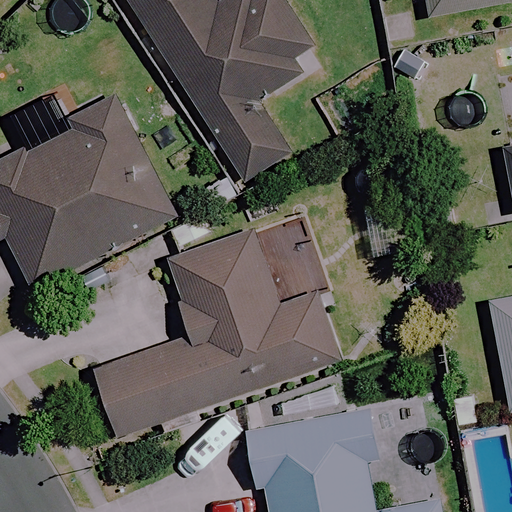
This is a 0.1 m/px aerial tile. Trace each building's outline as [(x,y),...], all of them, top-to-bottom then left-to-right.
[(248,0),(231,12),(223,0),(134,0),(252,184),(295,157),(261,104),(311,72),(300,54),(313,46),(283,0),(248,0)] [(511,0),(433,0),(437,17),(511,2),(511,0)] [(156,158),(126,97),(72,123),(76,133),(0,169),(0,217),(34,289),(172,223),(144,164),(156,158)] [(174,230),(182,253),(174,256),(202,339),(103,373),(126,437),(347,361),(322,291),(282,305),(256,228),(219,241),(211,217),(174,230)] [(511,300),(495,304),(511,386),(511,300)] [(388,458),(378,410),(256,435),(271,511),(447,511),(446,501),(390,511),(380,511),(370,462),(388,458)]
